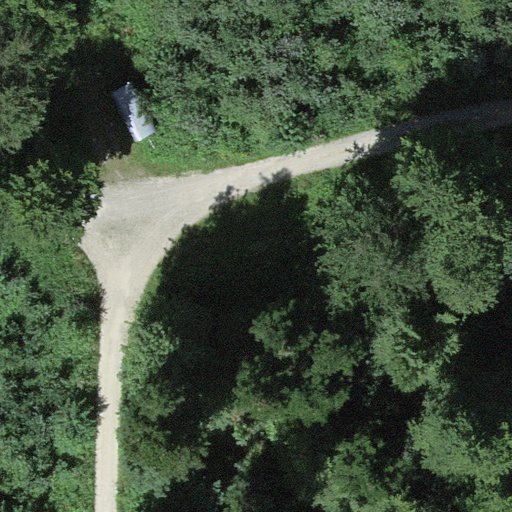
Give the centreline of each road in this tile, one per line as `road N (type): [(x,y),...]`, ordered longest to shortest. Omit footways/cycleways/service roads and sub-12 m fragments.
road 1 (track): [(0,222),(511,110)]
road 2 (track): [(73,0),(116,200),(109,511)]
